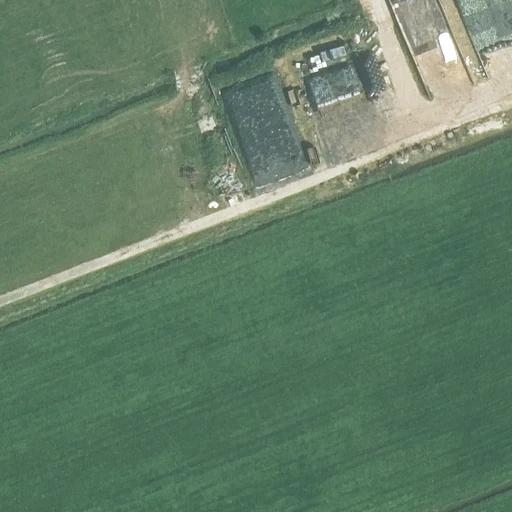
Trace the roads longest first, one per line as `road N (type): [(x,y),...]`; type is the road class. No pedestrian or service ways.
road 1 (track): [(0,305),(511,105)]
road 2 (track): [(422,139),(367,0)]
road 3 (track): [(241,210),(186,73)]
